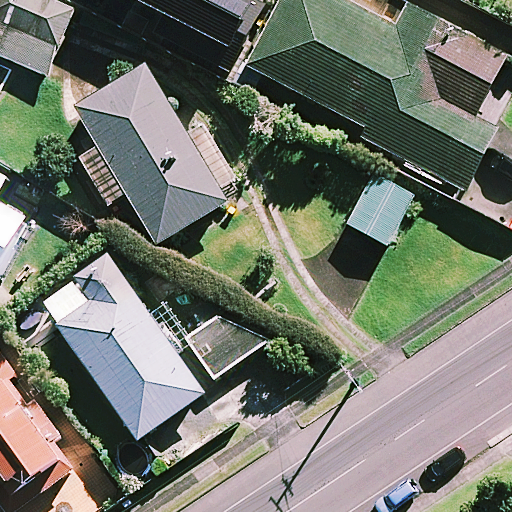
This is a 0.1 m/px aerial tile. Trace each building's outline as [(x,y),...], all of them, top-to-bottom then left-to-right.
[(78,17),(40,0),(1,0),(0,4),(0,58),(50,80),(78,17)] [(118,0),(238,62),(263,13),(237,0),(118,0)] [(401,38),(330,0),(290,0),(251,74),(367,135),(363,142),(468,198),(500,138),(478,126),(510,66),(413,14),(401,38)] [(231,212),(150,75),(81,115),(106,158),(87,169),(112,212),(132,201),(162,252),(231,212)] [(274,136),(253,154),(277,182),(298,164),(274,136)] [(2,169),(0,173),(0,200),(30,212),(41,184),(2,169)] [(416,205),(378,184),(352,230),(390,252),(416,205)] [(95,227),(64,209),(49,233),(81,252),(95,227)] [(0,290),(34,235),(0,214),(0,290)] [(211,396),(114,258),(79,282),(97,307),(65,330),(144,442),(211,396)] [(259,355),(232,318),(191,347),(218,385),(259,355)] [(23,382),(0,349),(0,500),(8,511),(22,511),(80,472),(18,384),(23,382)]
